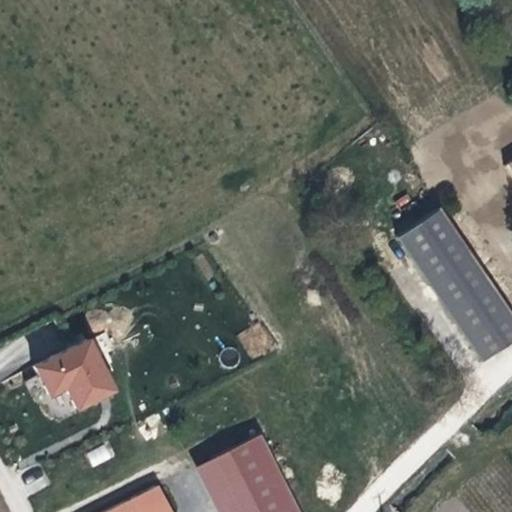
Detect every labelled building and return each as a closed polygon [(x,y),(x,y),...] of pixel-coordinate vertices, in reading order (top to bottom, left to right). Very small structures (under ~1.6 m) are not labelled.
[(511,210),(511,164),(491,177),(511,210)] [(511,342),(511,338),(430,218),(388,247),(472,370),(511,342)] [(250,353),(272,343),(268,332),(257,337),(254,331),(243,337),(250,353)] [(68,412),(92,400),(91,397),(105,390),(80,341),(28,369),(41,397),(57,388),(68,412)] [(91,397),(92,400),(106,392),(105,390),(91,397)] [(201,458),(227,511),(286,511),(247,434),(201,458)] [(205,511),(227,511),(201,458),(183,467),(205,511)] [(159,511),(147,486),(93,511),(159,511)]
